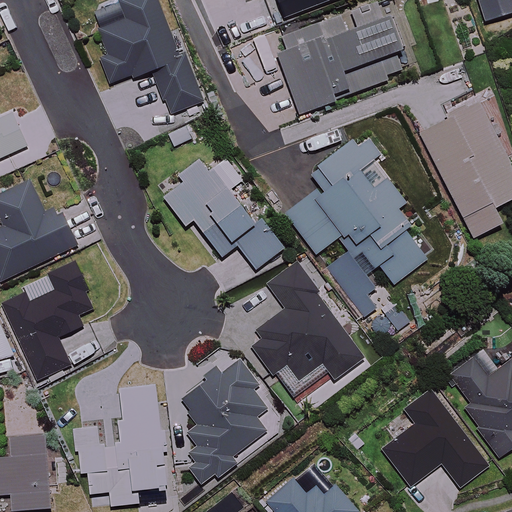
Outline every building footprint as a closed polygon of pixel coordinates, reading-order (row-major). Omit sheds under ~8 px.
[(182,60),(158,0),(123,0),(120,1),(93,12),(109,54),(102,57),(113,86),(153,71),(170,116),(204,103),(187,58),(182,60)] [(274,0),(284,24),(341,0),(274,0)] [(511,0),(476,0),(484,24),(511,15),(511,0)] [(301,114),(411,72),(390,17),(386,18),(381,5),(352,15),(358,30),(349,33),(343,16),(285,38),(290,51),(279,55),(301,114)] [(0,118),(0,159),(29,147),(14,113),(0,118)] [(196,139),(188,125),(170,135),(178,149),(196,139)] [(384,157),(367,133),(355,142),(311,174),(321,188),(286,214),(316,255),(339,238),(354,258),(363,252),(375,269),(379,266),(393,285),(428,260),(394,213),(406,203),(377,163),(384,157)] [(210,171),(201,159),(179,177),(184,183),(165,198),(187,227),(193,222),(222,259),(239,246),(258,271),(283,252),(260,223),(257,226),(231,191),(245,180),(227,158),(210,171)] [(48,210),(34,182),(0,197),(0,218),(5,228),(0,230),(0,279),(1,282),(77,246),(58,205),(48,210)] [(79,317),(94,311),(85,291),(88,289),(78,264),(47,277),(54,294),(30,304),(26,295),(4,304),(36,381),(71,367),(59,338),(84,328),(79,317)] [(320,291),(300,264),(268,288),(284,310),(255,332),(262,341),(253,347),(275,376),(289,366),(299,380),(322,363),(336,381),(364,360),(315,294),(320,291)] [(366,306),(353,316),(364,331),(377,321),(366,306)] [(0,355),(10,350),(4,340),(0,341),(0,355)] [(511,360),(493,373),(482,356),(452,377),(471,404),(465,408),(500,459),(511,450),(511,360)] [(260,385),(241,360),(223,373),(218,367),(203,378),(208,384),(183,401),(199,425),(188,433),(198,447),(188,454),(195,465),(190,469),(202,486),(234,463),(230,457),(267,432),(256,417),(267,410),(253,390),(260,385)] [(170,486),(157,385),(121,390),(125,420),(119,420),(122,442),(113,443),(110,425),(77,429),(82,475),(89,475),(91,495),(110,492),(112,507),(139,504),(137,490),(170,486)] [(71,386),(23,390),(25,410),(0,412),(0,479),(0,476),(0,457),(10,456),(12,479),(79,473),(71,386)] [(487,464),(432,392),(406,412),(416,426),(384,451),(410,486),(441,463),(459,486),(487,464)] [(308,495),(295,481),(269,503),(276,511),(360,511),(362,510),(340,484),(326,496),(318,487),(308,495)]
